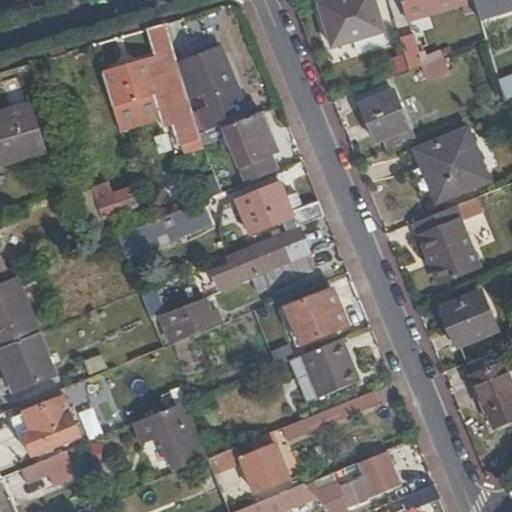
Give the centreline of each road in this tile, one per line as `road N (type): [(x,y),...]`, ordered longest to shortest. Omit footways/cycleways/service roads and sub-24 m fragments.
road 1 (residential): [(472,511),(264,0)]
road 2 (residential): [(137,0),(0,40)]
